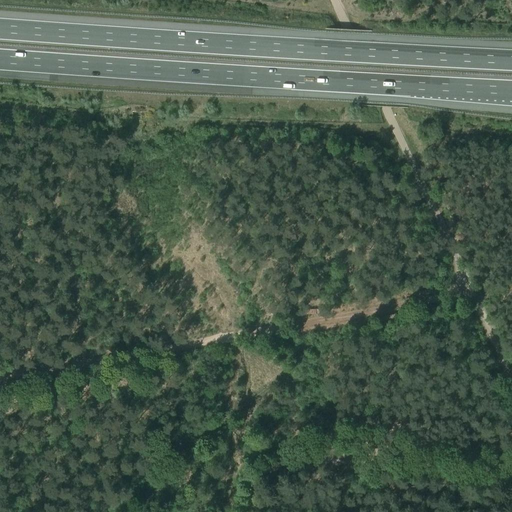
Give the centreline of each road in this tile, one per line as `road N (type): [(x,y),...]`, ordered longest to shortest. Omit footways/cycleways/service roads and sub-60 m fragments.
road 1 (motorway): [(0,58),(511,90)]
road 2 (motorway): [(511,59),(0,30)]
road 3 (track): [(470,291),(0,378)]
road 4 (unclassified): [(470,291),(334,0)]
road 5 (track): [(249,511),(265,473),(289,460),(511,478)]
